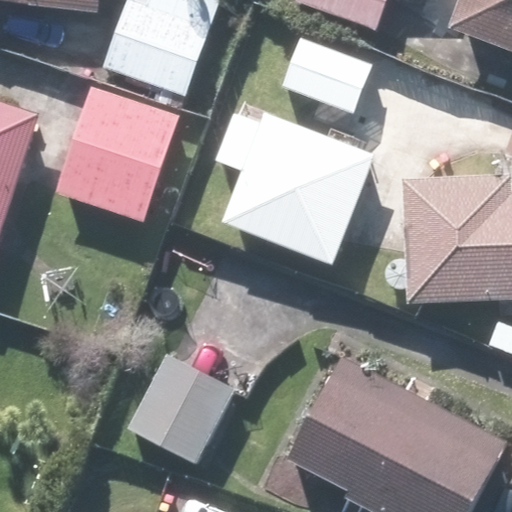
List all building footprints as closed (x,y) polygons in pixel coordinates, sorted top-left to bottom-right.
[(0,0),(0,14),(101,24),(103,0),(0,0)] [(186,100),(217,9),(190,0),(131,0),(106,73),(186,100)] [(376,39),(390,0),(296,0),(294,8),(376,39)] [(511,0),(467,0),(453,37),(511,59),(511,0)] [(303,45),(285,93),(354,119),(372,70),(303,45)] [(143,230),(178,123),(87,93),(51,200),(143,230)] [(0,253),(45,125),(0,109),(0,253)] [(374,167),(266,125),(226,230),(334,272),(374,167)] [(403,190),(408,313),(511,309),(511,202),(510,203),(509,186),(403,190)] [(195,476),(242,390),(178,355),(131,441),(195,476)] [(346,363),(291,471),(373,511),(474,511),(508,445),(346,363)]
